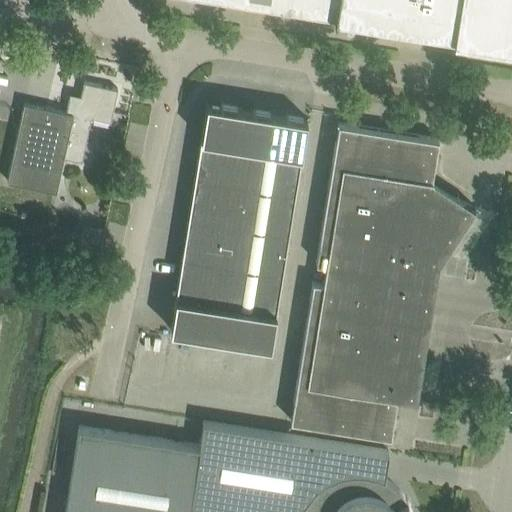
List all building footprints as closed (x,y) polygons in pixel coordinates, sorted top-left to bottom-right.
[(334,21),(335,21),(338,0),(232,0),(335,16),(334,21)] [(511,0),(338,0),(335,21),(336,21),(336,17),(511,44),(511,0)] [(7,179),(36,185),(56,190),(64,155),(81,159),(91,117),(110,121),(117,87),(84,80),(80,97),(69,95),(66,110),(24,101),(20,120),(7,179)] [(206,100),(200,137),(234,143),(240,106),(206,100)] [(273,111),(240,106),(234,143),(267,148),(273,111)] [(267,148),(301,153),(307,116),(273,111),(267,148)] [(338,121),(316,260),(326,262),(323,281),(313,279),(290,419),(390,435),(397,395),(416,398),(429,318),(410,315),(419,257),(438,260),(474,205),(432,177),(438,137),(338,121)] [(200,137),(194,177),(295,193),(301,153),(267,148),(234,143),(200,137)] [(194,177),(188,216),(288,232),(295,193),(194,177)] [(188,216),(181,256),(282,272),(288,232),(188,216)] [(81,239),(99,241),(100,241),(102,225),(82,223),(81,239)] [(181,256),(175,295),(276,311),(282,272),(181,256)] [(276,311),(175,295),(170,327),(270,343),(276,311)] [(190,503),(247,511),(412,511),(412,510),(411,506),(410,504),(409,501),(407,498),(402,492),(399,488),(396,485),(392,482),(388,479),(384,477),(388,449),(203,419),(199,443),(190,503)] [(188,511),(190,503),(199,443),(79,424),(64,511),(188,511)]
